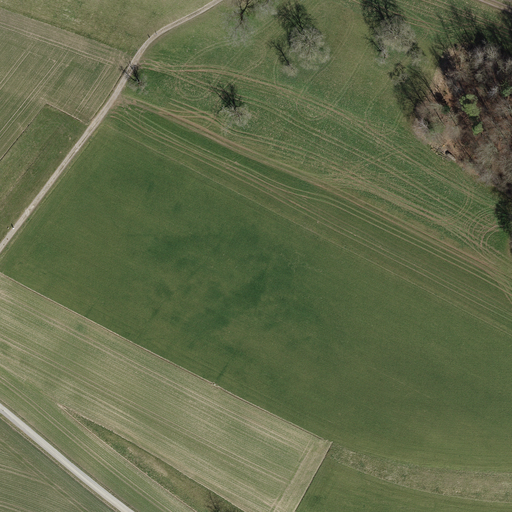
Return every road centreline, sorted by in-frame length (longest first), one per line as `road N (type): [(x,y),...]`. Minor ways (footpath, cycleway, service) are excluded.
road 1 (track): [(0,247),(145,40),(215,0)]
road 2 (track): [(129,511),(0,409)]
